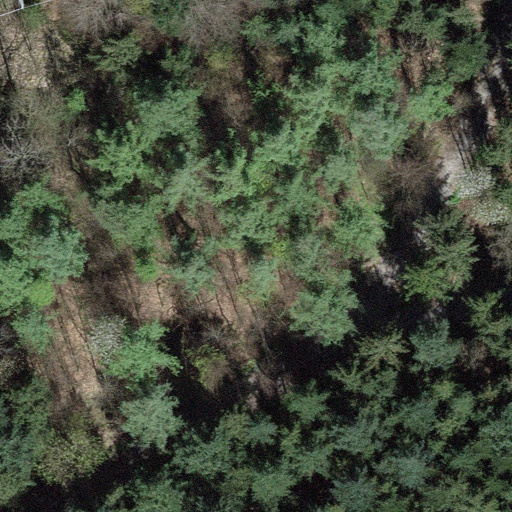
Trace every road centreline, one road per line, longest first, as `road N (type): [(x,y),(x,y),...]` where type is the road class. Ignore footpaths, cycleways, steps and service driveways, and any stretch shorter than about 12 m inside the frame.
road 1 (track): [(511,289),(341,347),(46,511)]
road 2 (track): [(341,347),(434,202),(511,22)]
